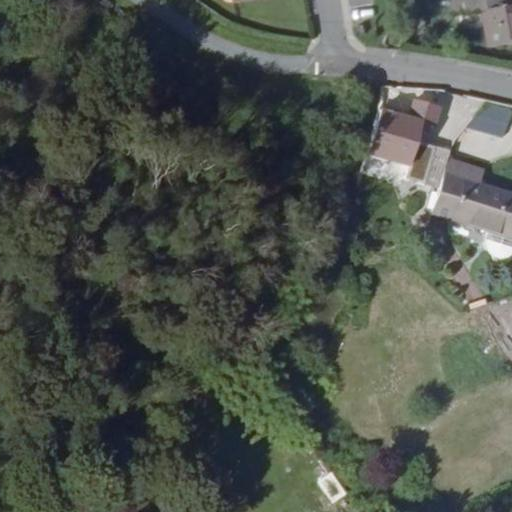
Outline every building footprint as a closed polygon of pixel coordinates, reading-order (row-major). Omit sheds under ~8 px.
[(511,14),(507,15),(504,0),(497,0),(457,7),(460,24),(483,20),(489,56),(511,52),(511,14)] [(401,118),(371,109),(358,152),(400,164),(410,130),(417,132),(419,124),(425,126),(431,105),(407,98),(401,118)] [(477,228),(510,238),(511,229),(511,195),(471,183),(475,169),(439,159),(423,211),(477,228)] [(508,244),(510,238),(477,228),(475,233),(474,239),(474,245),(476,249),(478,252),(484,256),(489,256),(494,257),(498,255),(502,253),(505,249),(508,244)] [(511,313),(501,320),(511,338),(511,313)]
